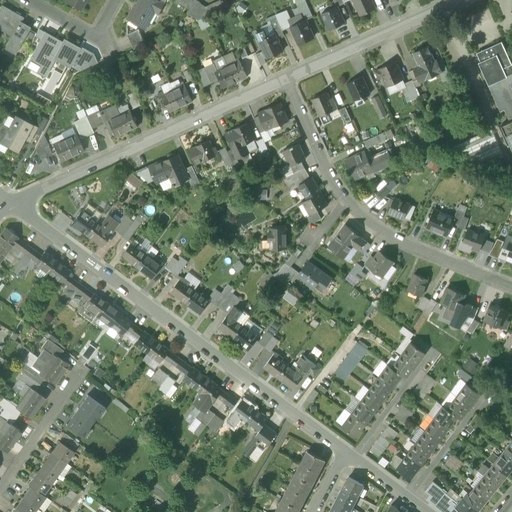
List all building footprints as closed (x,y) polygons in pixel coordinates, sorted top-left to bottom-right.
[(66,0),(65,2),(81,11),(86,0),(66,0)] [(127,20),(145,30),(155,11),(159,13),(165,4),(158,0),(139,0),(133,11),(132,10),(127,20)] [(196,0),(185,0),(183,5),(190,9),(196,0)] [(206,17),(224,8),(221,1),(220,0),(206,7),(197,0),(196,0),(190,9),(186,14),(198,20),(206,17)] [(300,7),(304,17),(305,17),(312,14),(305,0),(294,0),(298,8),(300,7)] [(353,0),(360,16),(363,15),(373,11),(373,10),(376,9),(371,0),(353,0)] [(241,3),(236,9),(242,14),(247,7),(241,3)] [(4,49),(14,55),(30,27),(21,22),(23,18),(2,5),(0,8),(0,16),(1,17),(0,18),(0,27),(12,35),(11,36),(4,49)] [(322,13),(329,30),(331,29),(331,30),(343,24),(344,23),(337,6),(337,7),(322,13)] [(306,19),(305,17),(304,17),(300,7),(298,8),(295,9),(298,16),(299,16),(301,21),(306,19)] [(282,29),(282,30),(290,26),(293,25),(290,19),(291,19),(287,10),(275,15),(276,18),(282,29)] [(290,19),(293,25),(301,21),(299,16),(298,16),(291,19),(290,19)] [(210,26),(206,17),(198,20),(202,30),(210,26)] [(274,31),(276,32),(282,29),(276,18),(270,21),(274,31)] [(306,19),(301,21),(293,25),(290,26),(298,44),(314,37),(306,19)] [(270,21),(267,22),(267,25),(262,27),(264,30),(267,38),(275,34),(276,32),(274,31),(270,21)] [(0,27),(0,29),(11,36),(12,35),(0,27)] [(40,40),(44,32),(38,29),(34,36),(40,40)] [(127,35),(134,49),(145,44),(138,30),(127,35)] [(256,34),(267,58),(283,51),(275,34),(267,38),(264,30),(256,34)] [(61,43),(62,41),(45,31),(44,32),(40,40),(29,60),(48,71),(54,60),(53,59),(48,69),(39,64),(40,62),(32,57),(38,46),(39,46),(42,40),(45,34),(61,43)] [(56,42),(61,44),(61,43),(45,34),(42,40),(54,46),(56,42)] [(48,69),(53,59),(54,58),(55,59),(56,57),(69,65),(79,48),(64,39),(61,44),(56,42),(54,46),(42,40),(39,46),(38,46),(32,57),(40,62),(39,64),(48,69)] [(62,41),(61,43),(61,44),(64,39),(79,48),(79,47),(64,39),(62,41)] [(478,63),(489,86),(507,77),(503,68),(511,64),(502,42),(477,53),(480,62),(478,63)] [(69,65),(70,66),(79,71),(97,63),(93,53),(80,46),(79,47),(79,48),(69,65)] [(238,48),(242,59),(248,56),(243,46),(238,48)] [(413,53),(420,67),(421,70),(428,66),(435,63),(428,47),(413,53)] [(232,52),(223,56),(228,65),(236,61),(235,59),(232,52)] [(256,55),(261,65),(266,63),(261,52),(256,55)] [(219,69),(228,65),(223,56),(222,55),(221,56),(222,57),(213,61),(214,63),(216,68),(218,67),(219,69)] [(70,66),(69,65),(56,57),(55,59),(54,58),(53,59),(54,60),(68,68),(70,66)] [(236,61),(228,65),(235,82),(247,77),(238,58),(235,59),(236,61)] [(442,59),(437,62),(442,71),(447,69),(442,59)] [(48,71),(29,60),(24,67),(44,78),(48,71)] [(432,76),(442,71),(437,62),(435,63),(428,66),(432,75),(432,76)] [(224,88),(235,82),(228,65),(219,69),(218,67),(216,68),(214,63),(204,68),(211,83),(217,81),(217,80),(220,79),(224,88)] [(396,63),(380,70),(383,78),(388,88),(404,81),(396,63)] [(505,110),(510,121),(511,120),(511,87),(511,85),(511,63),(511,64),(503,68),(507,77),(489,86),(500,112),(505,110)] [(420,81),(432,75),(428,66),(421,70),(420,67),(414,69),(420,81)] [(197,71),(204,87),(211,83),(204,68),(197,71)] [(409,72),(416,88),(421,85),(420,81),(414,69),(409,72)] [(183,73),(188,83),(194,80),(193,79),(189,70),(183,73)] [(347,84),(355,102),(371,94),(363,77),(347,84)] [(181,86),(180,84),(178,80),(170,83),(173,90),(181,86)] [(404,81),(388,88),(391,95),(402,90),(407,88),(405,84),(404,81)] [(402,90),(407,103),(420,97),(412,81),(405,84),(407,88),(402,90)] [(163,91),(164,94),(173,90),(170,83),(170,82),(161,86),(163,91)] [(181,86),(173,90),(181,107),(192,102),(184,84),(183,82),(180,84),(181,86)] [(74,89),(67,89),(63,96),(70,100),(78,98),(74,89)] [(169,112),(181,107),(173,90),(164,94),(163,91),(157,94),(161,101),(164,100),(169,112)] [(128,95),(134,109),(140,106),(135,92),(128,95)] [(320,117),(328,113),(331,120),(341,115),(339,110),(337,109),(334,103),(332,103),(330,99),(327,92),(319,96),(319,95),(313,97),(314,98),(312,99),(320,117)] [(48,106),(50,101),(36,93),(34,98),(48,106)] [(373,98),(382,118),(388,115),(388,114),(387,111),(380,95),(373,98)] [(2,112),(8,115),(9,112),(10,112),(16,102),(10,99),(2,112)] [(280,103),(264,110),(272,128),(288,121),(280,103)] [(96,105),(83,110),(86,116),(99,111),(96,105)] [(116,110),(118,115),(130,110),(128,105),(116,110)] [(104,122),(107,121),(107,120),(118,115),(116,110),(114,106),(99,113),(104,122)] [(341,115),(345,123),(351,120),(345,107),(339,110),(341,115)] [(79,120),(86,116),(83,110),(82,108),(75,111),(79,120)] [(130,110),(118,115),(126,132),(138,127),(130,110)] [(266,131),(272,128),(264,110),(258,113),(259,116),(266,131)] [(99,111),(86,116),(92,128),(104,122),(99,113),(99,111)] [(0,129),(0,134),(3,136),(14,115),(10,112),(9,112),(8,115),(6,118),(1,127),(0,129)] [(331,121),(331,120),(328,113),(320,117),(323,125),(331,121)] [(19,117),(14,115),(3,136),(1,140),(1,141),(9,145),(12,140),(23,120),(19,117)] [(115,137),(126,132),(118,115),(107,120),(107,121),(113,133),(115,137)] [(93,133),(92,128),(86,116),(79,120),(73,122),(81,139),(93,133)] [(254,118),(260,133),(266,131),(259,116),(254,118)] [(36,130),(41,133),(48,120),(42,117),(37,127),(36,130)] [(21,145),(24,139),(32,124),(23,120),(12,140),(21,145)] [(511,149),(511,120),(510,121),(501,125),(511,149)] [(104,122),(110,135),(113,133),(107,121),(104,122)] [(247,123),(233,129),(241,146),(254,140),(247,123)] [(37,127),(32,124),(24,139),(29,142),(34,133),(36,130),(37,127)] [(258,149),(254,140),(241,146),(233,129),(225,133),(233,149),(237,158),(258,149)] [(73,130),(62,135),(64,140),(75,134),(73,130)] [(476,160),(480,169),(504,158),(491,130),(459,144),(451,148),(456,158),(464,154),(468,163),(476,160)] [(263,138),(265,142),(270,140),(266,131),(260,133),(263,138)] [(385,132),(378,135),(380,142),(388,139),(385,132)] [(75,134),(64,140),(71,156),(83,151),(75,134)] [(52,145),(64,140),(62,135),(50,140),(52,145)] [(367,148),(380,142),(378,135),(364,141),(367,148)] [(258,149),(260,154),(268,151),(265,142),(263,138),(257,141),(254,140),(258,149)] [(18,150),(21,145),(12,140),(9,145),(18,150)] [(60,162),(71,156),(64,140),(52,145),(56,152),(60,162)] [(9,145),(1,141),(0,141),(0,142),(0,143),(0,149),(5,152),(8,147),(9,145)] [(209,141),(196,147),(203,162),(218,155),(217,152),(215,153),(209,141)] [(35,150),(40,160),(47,157),(47,156),(41,144),(40,142),(35,150)] [(41,144),(47,156),(52,154),(46,142),(41,144)] [(283,152),(291,168),(301,163),(305,161),(298,145),(293,148),(293,147),(283,152)] [(196,165),(203,162),(196,147),(189,150),(196,165)] [(220,150),(225,161),(230,158),(225,148),(220,150)] [(227,152),(234,167),(240,165),(237,158),(233,149),(227,152)] [(374,165),(372,166),(373,168),(373,170),(374,171),(393,162),(388,151),(371,159),(374,165)] [(351,170),(355,179),(365,174),(364,172),(373,168),(372,166),(365,152),(345,161),(350,171),(351,170)] [(169,177),(170,176),(184,170),(185,170),(184,169),(178,154),(176,155),(175,154),(168,156),(169,158),(162,161),(163,162),(169,177)] [(165,188),(172,185),(173,184),(170,176),(169,177),(163,162),(150,167),(148,168),(152,175),(154,174),(157,179),(158,182),(160,181),(165,188)] [(291,168),(293,173),(304,168),(301,163),(291,168)] [(137,174),(149,182),(157,179),(154,174),(152,175),(148,168),(150,167),(149,165),(136,171),(137,174)] [(188,178),(191,186),(199,182),(192,166),(184,169),(185,170),(184,170),(188,178)] [(280,172),(283,178),(291,175),(293,173),(291,168),(280,172)] [(311,179),(304,168),(293,173),(291,175),(297,187),(299,186),(311,179)] [(188,178),(184,170),(170,176),(173,184),(172,185),(173,186),(175,185),(175,184),(188,178)] [(130,173),(126,181),(136,187),(141,180),(130,173)] [(297,187),(291,175),(283,178),(291,191),(297,187)] [(299,186),(307,200),(313,196),(320,192),(312,179),(311,179),(299,186)] [(376,195),(380,200),(388,193),(383,188),(376,195)] [(315,200),(313,196),(307,200),(303,202),(310,215),(317,211),(328,205),(322,195),(315,200)] [(388,214),(404,220),(410,206),(394,200),(388,214)] [(404,220),(408,222),(414,208),(410,206),(404,220)] [(71,224),(86,235),(96,222),(89,217),(90,216),(82,210),(71,224)] [(425,229),(446,238),(452,223),(454,218),(433,210),(425,229)] [(452,223),(459,225),(463,217),(465,213),(457,210),(454,218),(452,223)] [(311,221),(314,222),(321,218),(317,211),(310,215),(308,216),(311,221)] [(109,215),(108,217),(117,224),(119,222),(109,215)] [(102,224),(103,225),(111,232),(113,229),(117,224),(108,217),(102,224)] [(458,227),(465,230),(468,219),(463,217),(459,225),(458,227)] [(113,229),(123,236),(130,226),(121,219),(119,222),(117,224),(113,229)] [(102,227),(96,222),(86,235),(101,246),(111,232),(103,225),(102,227)] [(346,224),(334,240),(334,241),(349,252),(353,246),(360,237),(360,236),(358,234),(354,231),(355,231),(346,224)] [(136,230),(130,226),(123,236),(128,240),(136,230)] [(0,235),(0,244),(8,251),(12,245),(17,238),(18,237),(5,228),(0,235)] [(262,240),(262,249),(287,248),(286,228),(270,228),(270,232),(269,232),(269,240),(262,240)] [(470,248),(479,251),(479,249),(483,239),(484,236),(468,229),(464,241),(463,242),(470,245),(469,247),(470,248)] [(506,259),(511,261),(511,237),(510,236),(508,236),(504,245),(500,256),(506,259)] [(353,246),(364,254),(370,244),(360,237),(353,246)] [(12,245),(22,252),(27,245),(17,238),(12,245)] [(344,259),(349,252),(334,241),(334,240),(333,239),(328,247),(344,259)] [(479,249),(490,253),(493,243),(483,239),(479,249)] [(490,253),(489,255),(499,259),(500,256),(504,245),(502,244),(504,241),(497,239),(490,253)] [(463,242),(464,241),(462,240),(459,248),(469,252),(470,248),(469,247),(470,245),(463,242)] [(123,256),(137,267),(147,254),(140,249),(142,248),(133,241),(123,256)] [(0,261),(3,257),(8,251),(0,244),(0,261)] [(22,252),(12,245),(8,251),(18,257),(22,252)] [(27,245),(22,252),(24,253),(26,254),(31,248),(27,245)] [(31,258),(37,262),(41,256),(31,248),(26,254),(26,255),(31,258)] [(8,251),(3,257),(15,265),(19,259),(18,257),(8,251)] [(365,264),(382,277),(393,262),(380,251),(372,261),(370,259),(365,264)] [(44,252),(41,256),(37,262),(35,264),(41,269),(48,274),(57,261),(44,252)] [(19,259),(26,265),(31,258),(26,255),(26,254),(24,253),(19,259)] [(292,253),(285,262),(291,266),(297,258),(292,253)] [(153,259),(147,254),(137,267),(152,278),(163,263),(155,257),(153,259)] [(165,267),(171,272),(179,262),(173,257),(165,267)] [(182,257),(179,262),(171,272),(177,276),(188,262),(182,257)] [(240,260),(232,264),(236,271),(244,266),(240,260)] [(70,272),(57,261),(48,274),(49,275),(61,284),(63,281),(68,275),(70,272)] [(298,275),(314,287),(314,286),(318,281),(319,281),(324,273),(325,273),(308,261),(298,275)] [(274,275),(281,280),(291,266),(285,262),(285,263),(279,272),(274,275)] [(349,274),(354,278),(355,278),(362,268),(356,263),(349,274)] [(296,270),(291,266),(281,280),(286,284),(296,270)] [(43,280),(48,274),(41,269),(36,275),(43,280)] [(195,287),(200,280),(188,271),(183,278),(195,287)] [(314,286),(322,292),(331,278),(324,273),(319,281),(318,281),(314,286)] [(408,290),(421,296),(428,279),(414,274),(410,284),(408,288),(409,288),(408,290)] [(68,285),(73,289),(77,283),(68,275),(63,281),(68,285)] [(171,292),(185,303),(195,290),(188,285),(190,283),(181,277),(171,292)] [(75,291),(78,293),(83,286),(77,283),(73,289),(75,291)] [(62,293),(69,298),(75,291),(73,289),(68,285),(62,293)] [(93,294),(83,286),(78,293),(83,296),(88,300),(93,294)] [(449,323),(461,328),(465,321),(468,317),(473,307),(473,305),(467,302),(466,305),(461,303),(465,294),(448,287),(441,304),(447,306),(442,317),(451,320),(449,323)] [(201,295),(195,290),(185,303),(200,314),(211,299),(203,293),(201,295)] [(78,293),(75,291),(69,298),(77,304),(83,296),(78,293)] [(84,306),(97,315),(106,303),(93,293),(93,294),(88,300),(84,306)] [(214,303),(219,307),(227,297),(221,293),(214,303)] [(424,310),(425,308),(430,300),(424,296),(417,306),(424,310)] [(232,301),(227,297),(219,307),(225,312),(232,301)] [(431,298),(430,300),(425,308),(431,312),(437,302),(431,298)] [(109,325),(110,324),(113,319),(118,313),(119,312),(106,303),(97,315),(109,325)] [(484,321),(499,327),(502,319),(506,320),(509,311),(491,304),(484,321)] [(219,328),(233,339),(243,326),(237,321),(243,313),(234,307),(219,328)] [(465,321),(471,323),(472,324),(474,320),(478,309),(473,307),(468,317),(465,321)] [(118,313),(113,319),(124,327),(129,321),(118,313)] [(127,329),(124,327),(113,319),(110,324),(113,327),(122,334),(126,329),(127,329)] [(510,321),(506,320),(502,319),(499,327),(507,330),(510,321)] [(479,323),(474,320),(472,324),(471,323),(467,330),(472,333),(479,323)] [(126,329),(129,331),(133,324),(129,321),(124,327),(127,329),(126,329)] [(351,332),(356,336),(362,327),(357,323),(351,332)] [(129,331),(139,339),(144,332),(133,324),(129,331)] [(250,331),(243,326),(233,339),(248,350),(259,335),(251,329),(250,331)] [(400,331),(410,338),(413,334),(403,327),(400,331)] [(136,344),(148,353),(157,341),(145,331),(144,332),(139,339),(136,344)] [(259,343),(264,348),(272,338),(266,334),(259,343)] [(277,342),(272,338),(264,348),(270,352),(277,342)] [(41,348),(43,349),(52,356),(53,354),(47,349),(52,343),(48,339),(41,348)] [(161,363),(165,357),(170,351),(170,350),(157,341),(148,353),(161,363)] [(358,342),(349,355),(358,362),(367,349),(358,342)] [(411,342),(401,355),(415,365),(425,353),(411,342)] [(63,351),(52,343),(47,349),(53,354),(54,354),(59,357),(63,351)] [(81,356),(88,361),(96,349),(89,344),(81,356)] [(43,349),(38,358),(46,364),(52,356),(43,349)] [(179,358),(170,351),(165,357),(175,364),(179,358)] [(38,358),(29,352),(22,362),(26,365),(26,364),(40,374),(46,364),(38,358)] [(293,389),(304,375),(296,368),(295,370),(288,365),(282,361),(283,359),(275,353),(264,368),(279,378),(293,389)] [(52,356),(46,364),(62,375),(69,364),(59,357),(54,354),(53,354),(52,356)] [(299,365),(296,368),(304,375),(307,371),(309,373),(310,372),(309,372),(315,364),(303,355),(297,363),(299,365)] [(349,374),(358,362),(349,355),(340,367),(349,374)] [(406,378),(415,365),(401,355),(392,367),(402,375),(406,378)] [(183,361),(179,358),(175,364),(178,367),(183,361)] [(178,367),(188,374),(192,368),(183,361),(178,367)] [(310,372),(315,376),(322,367),(316,362),(315,364),(309,372),(310,372)] [(40,374),(26,364),(26,365),(21,371),(23,373),(40,384),(44,378),(39,374),(40,374)] [(54,385),(62,375),(46,364),(39,374),(44,378),(54,385)] [(393,387),(402,375),(392,367),(388,364),(379,377),(393,387)] [(183,380),(196,389),(205,376),(193,367),(192,368),(188,374),(183,380)] [(344,380),(349,374),(340,367),(335,373),(344,380)] [(149,382),(159,389),(169,375),(160,368),(149,382)] [(458,374),(467,381),(471,376),(461,369),(458,374)] [(40,384),(23,373),(18,380),(29,387),(29,388),(30,388),(30,387),(35,391),(40,384)] [(426,374),(417,386),(427,393),(436,381),(426,374)] [(171,377),(169,375),(159,389),(165,394),(173,383),(176,380),(171,377)] [(216,399),(218,397),(213,393),(217,387),(218,386),(205,376),(196,389),(202,393),(194,404),(196,406),(202,410),(205,412),(208,409),(215,399),(216,399)] [(384,399),(393,387),(379,377),(370,389),(384,399)] [(11,389),(18,394),(24,386),(29,389),(30,388),(29,388),(29,387),(18,380),(11,389)] [(173,383),(165,394),(170,398),(178,387),(173,383)] [(466,383),(456,396),(471,407),(480,394),(466,383)] [(18,394),(23,398),(23,397),(29,389),(24,386),(18,394)] [(423,398),(427,393),(417,386),(413,391),(423,398)] [(29,389),(23,397),(38,408),(45,398),(35,391),(30,387),(30,388),(29,389)] [(227,393),(217,387),(213,393),(218,397),(222,400),(227,393)] [(375,412),(384,399),(370,389),(361,401),(375,412)] [(308,400),(313,404),(320,394),(315,391),(308,400)] [(226,403),(231,396),(227,393),(222,400),(226,403)] [(66,425),(81,436),(103,406),(87,396),(66,425)] [(241,417),(247,421),(256,409),(243,399),(240,403),(231,396),(226,403),(235,410),(234,412),(241,417)] [(461,419),(471,407),(456,396),(447,409),(457,416),(461,419)] [(31,418),(38,408),(23,397),(23,398),(17,405),(16,408),(21,411),(31,418)] [(0,405),(1,407),(16,418),(21,411),(16,408),(17,405),(12,402),(11,404),(3,398),(0,401),(0,405)] [(366,424),(375,412),(361,401),(352,414),(366,424)] [(403,405),(399,411),(409,418),(413,413),(403,405)] [(202,410),(196,406),(190,414),(191,414),(196,418),(202,410)] [(448,429),(457,416),(447,409),(443,406),(434,418),(448,429)] [(16,418),(1,407),(0,409),(0,416),(6,421),(7,421),(12,424),(16,418)] [(206,425),(215,414),(208,409),(205,412),(202,410),(196,418),(191,414),(186,420),(191,424),(188,428),(194,432),(201,422),(206,425)] [(247,421),(260,431),(265,424),(269,419),(256,409),(247,421)] [(405,424),(409,418),(399,411),(395,416),(405,424)] [(234,426),(241,417),(234,412),(227,421),(234,426)] [(224,421),(215,414),(206,425),(216,432),(224,421)] [(356,437),(366,424),(352,414),(342,426),(356,437)] [(469,424),(475,429),(483,419),(476,414),(469,424)] [(439,441),(448,429),(434,418),(425,430),(439,441)] [(6,421),(0,429),(0,431),(14,442),(22,431),(12,424),(7,421),(6,421)] [(201,422),(194,432),(198,436),(206,425),(201,422)] [(276,433),(265,424),(260,431),(256,436),(262,440),(267,444),(276,433)] [(388,426),(381,435),(390,443),(398,433),(388,426)] [(430,453),(439,441),(425,430),(416,443),(430,453)] [(0,446),(7,452),(14,442),(0,431),(0,446)] [(59,441),(73,451),(79,444),(65,434),(59,441)] [(255,435),(249,444),(256,449),(262,440),(256,436),(255,435)] [(387,448),(390,443),(381,435),(377,440),(387,448)] [(249,458),(254,462),(267,444),(262,440),(256,449),(249,458)] [(379,457),(387,448),(377,440),(370,450),(379,457)] [(59,441),(51,453),(65,462),(73,451),(59,441)] [(511,459),(511,441),(503,452),(511,459)] [(421,465),(430,453),(416,443),(407,455),(421,465)] [(249,458),(256,449),(249,444),(242,453),(249,458)] [(308,452),(302,464),(318,472),(324,460),(308,452)] [(494,464),(499,457),(493,452),(487,459),(494,464)] [(507,475),(511,469),(511,459),(503,452),(499,457),(494,464),(507,475)] [(51,453),(44,463),(58,473),(65,462),(51,453)] [(403,460),(397,455),(391,463),(397,467),(403,460)] [(412,478),(421,465),(407,455),(403,460),(397,467),(412,478)] [(445,464),(456,473),(464,464),(453,455),(445,464)] [(44,463),(36,474),(50,484),(58,473),(44,463)] [(312,485),(318,472),(302,464),(295,476),(312,485)] [(478,471),(484,476),(489,469),(485,465),(483,464),(478,471)] [(497,487),(507,475),(494,464),(489,469),(484,476),(497,487)] [(28,485),(31,486),(42,494),(50,484),(36,474),(28,485)] [(305,497),(312,485),(295,476),(289,488),(305,497)] [(488,499),(497,487),(484,476),(474,488),(488,499)] [(348,477),(342,489),(357,496),(363,484),(348,477)] [(425,491),(430,495),(437,485),(433,481),(425,491)] [(454,510),(458,504),(449,497),(446,494),(447,493),(437,485),(430,495),(426,499),(430,502),(443,511),(447,511),(450,510),(452,511),(454,511),(455,511),(454,510)] [(31,486),(23,497),(37,507),(45,496),(42,494),(31,486)] [(66,487),(62,492),(72,499),(76,494),(66,487)] [(299,509),(305,497),(289,488),(283,500),(299,509)] [(446,494),(449,497),(454,491),(451,488),(447,493),(446,494)] [(478,511),(488,499),(474,488),(465,499),(478,511)] [(342,489),(337,500),(351,507),(357,496),(342,489)] [(463,498),(454,491),(449,497),(458,504),(463,498)] [(68,505),(72,499),(62,492),(58,498),(68,505)] [(23,497),(16,508),(21,511),(33,511),(37,507),(23,497)] [(476,511),(478,511),(465,499),(463,498),(458,504),(454,510),(455,511),(456,511),(476,511)] [(297,511),(299,509),(283,500),(276,511),(297,511)] [(337,500),(331,511),(333,511),(348,511),(351,507),(337,500)] [(439,511),(443,511),(430,502),(429,504),(439,511)]
